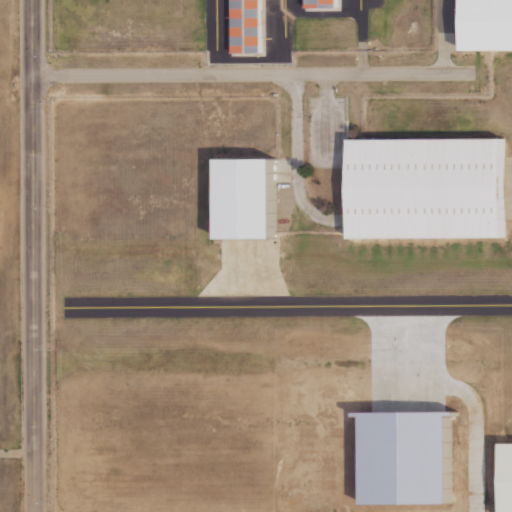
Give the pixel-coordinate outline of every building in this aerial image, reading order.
[(234,0),(262,0),(263,52),(235,52),(234,0)] [(304,0),(305,8),(336,8),(336,0),(304,0)] [(465,0),(511,0),(511,50),(489,50),(465,50),(465,0)] [(352,139),(362,139),(507,138),(507,238),(352,239),(352,231),(352,219),(352,139)] [(221,158),(277,157),(277,169),(277,231),(277,238),(222,238),(221,158)] [(349,413),(370,413),(444,413),(451,413),(451,417),(444,417),(444,505),(357,506),(357,418),(349,418),(349,413)] [(501,511),(501,443),(511,442),(511,511),(501,511)]
